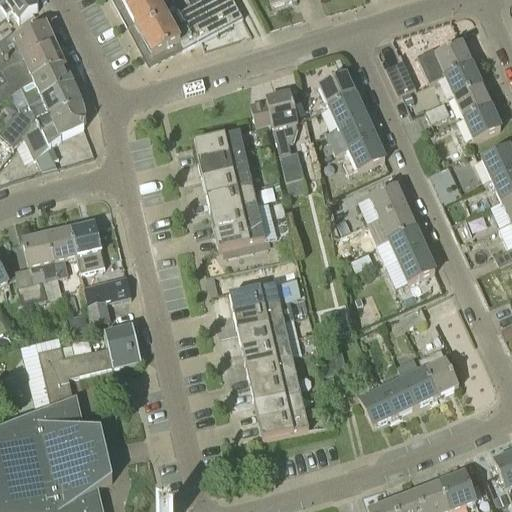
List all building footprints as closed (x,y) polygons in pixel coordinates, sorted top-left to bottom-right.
[(27,0),(0,0),(0,11),(7,21),(11,18),(18,28),(37,14),(27,0)] [(112,0),(122,17),(152,0),(112,0)] [(134,40),(200,4),(197,0),(182,0),(172,5),(169,0),(152,0),(122,17),(134,40)] [(200,4),(134,40),(149,68),(181,51),(182,53),(242,21),(230,0),(208,0),(200,5),(200,4)] [(266,0),(271,11),(296,2),(295,0),(266,0)] [(0,74),(54,50),(45,29),(43,30),(39,21),(31,25),(35,33),(11,44),(9,40),(0,45),(0,74)] [(443,81),(471,69),(461,47),(422,65),(424,69),(435,64),(443,81)] [(31,86),(64,70),(54,50),(0,74),(0,75),(21,66),(24,73),(0,91),(0,107),(20,92),(31,86)] [(346,76),(340,63),(336,65),(342,78),(346,76)] [(380,76),(392,103),(410,95),(398,68),(380,76)] [(453,103),(481,91),(471,69),(443,81),(453,103)] [(29,110),(39,105),(73,89),(64,70),(31,86),(20,92),(29,110)] [(327,112),(355,99),(345,78),(318,90),(327,112)] [(0,141),(11,151),(20,143),(23,139),(32,135),(30,130),(81,107),(73,89),(39,105),(29,110),(19,114),(20,117),(13,121),(5,130),(0,135),(0,141)] [(463,125),(490,112),(481,91),(453,103),(463,125)] [(410,97),(403,100),(406,108),(414,104),(410,97)] [(271,130),(289,200),(307,195),(298,157),(290,159),(288,150),(292,149),(296,133),(296,131),(298,130),(289,98),(265,104),(265,106),(252,110),(251,109),(249,109),(256,134),(271,130)] [(337,133),(365,120),(355,99),(327,112),(337,133)] [(24,142),(23,143),(34,166),(49,153),(58,144),(83,133),(85,126),(82,109),(81,107),(30,130),(32,135),(23,139),(24,142)] [(430,129),(449,120),(443,107),(424,116),(430,129)] [(490,112),(463,125),(472,145),(499,133),(490,112)] [(334,159),(346,154),(374,141),(365,120),(337,133),(325,138),(334,159)] [(197,168),(243,157),(239,138),(193,149),(197,168)] [(374,141),(346,154),(356,176),(385,163),(374,141)] [(488,180),(511,169),(511,160),(508,151),(491,159),(488,150),(473,157),(477,165),(480,164),(488,180)] [(201,185),(247,175),(243,157),(197,168),(201,185)] [(498,204),(511,198),(511,169),(488,180),(498,204)] [(206,204),(252,193),(247,175),(201,185),(206,204)] [(377,224),(405,212),(396,190),(368,202),(377,224)] [(210,221),(256,211),(252,193),(206,204),(210,221)] [(509,229),(511,227),(511,198),(498,204),(509,229)] [(214,239),(260,229),(256,211),(210,221),(214,239)] [(387,245),(415,233),(405,212),(377,224),(387,245)] [(347,236),(342,225),(335,228),(340,239),(347,236)] [(69,233),(76,263),(80,277),(103,272),(93,228),(69,233)] [(260,229),(214,239),(218,257),(264,246),(260,229)] [(64,266),(76,263),(69,233),(45,239),(53,276),(61,308),(63,307),(57,283),(68,281),(64,266)] [(396,266),(424,254),(415,233),(387,245),(396,266)] [(51,310),(61,308),(53,276),(45,239),(22,244),(29,274),(43,271),(46,286),(16,293),(21,310),(50,303),(51,310)] [(289,240),(282,242),(288,265),(295,263),(289,240)] [(498,271),(511,264),(511,251),(493,261),(498,271)] [(424,254),(396,266),(384,272),(394,294),(434,276),(424,254)] [(0,291),(15,283),(9,259),(0,263),(0,291)] [(348,265),(340,268),(345,278),(352,275),(348,265)] [(214,282),(206,284),(210,301),(218,299),(214,282)] [(86,312),(105,308),(113,306),(109,286),(82,292),(86,312)] [(237,338),(283,327),(294,324),(289,307),(284,308),(279,289),(228,301),(237,338)] [(364,313),(361,305),(355,308),(357,315),(364,313)] [(105,308),(86,312),(91,331),(109,327),(105,308)] [(404,334),(426,324),(420,312),(398,322),(404,334)] [(324,340),(345,336),(340,314),(319,319),(324,340)] [(85,319),(68,323),(71,338),(88,335),(85,319)] [(241,356),(287,345),(283,327),(237,338),(241,356)] [(499,335),(500,336),(504,346),(504,345),(511,342),(511,330),(499,334),(499,335)] [(0,511),(101,511),(97,495),(111,485),(100,437),(82,435),(76,402),(71,403),(67,382),(111,372),(112,376),(140,369),(131,331),(103,337),(107,354),(62,364),(60,352),(37,357),(49,408),(50,413),(0,435),(0,511)] [(245,374),(291,363),(287,345),(241,356),(245,374)] [(421,371),(435,402),(457,391),(440,355),(419,365),(422,371),(421,371)] [(323,381),(346,375),(341,356),(318,361),(323,381)] [(249,392),(296,381),(291,363),(245,374),(249,392)] [(435,402),(421,371),(417,373),(412,364),(396,372),(402,383),(401,384),(415,412),(435,402)] [(253,410),(300,399),(296,381),(249,392),(253,410)] [(394,422),(415,412),(401,384),(380,394),(394,422)] [(372,432),(394,422),(380,394),(359,404),(372,432)] [(258,428),(304,417),(300,399),(253,410),(258,428)] [(304,417),(258,428),(262,445),(308,434),(304,417)] [(505,496),(511,493),(511,458),(493,467),(505,496)] [(439,488),(447,511),(465,511),(475,509),(463,479),(439,488)] [(420,511),(447,511),(439,488),(415,497),(420,511)] [(420,511),(415,497),(391,506),(392,511),(420,511)] [(498,511),(507,508),(504,499),(494,502),(497,511),(498,511)]
